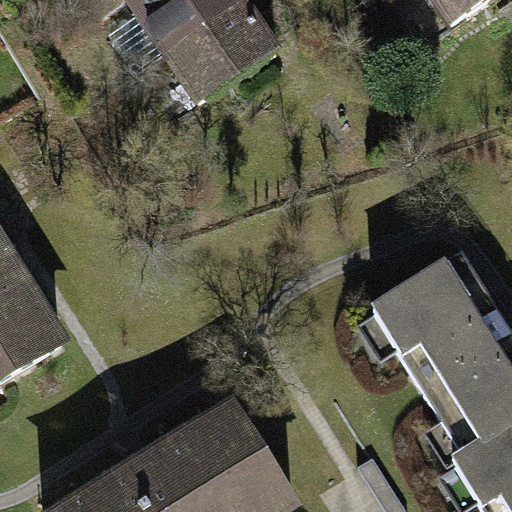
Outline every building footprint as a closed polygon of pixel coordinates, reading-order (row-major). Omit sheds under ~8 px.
[(133,0),(128,3),(165,57),(242,5),(238,0),(133,0)] [(433,0),(455,32),(502,0),(433,0)] [(165,57),(201,110),(278,58),(242,5),(165,57)] [(0,251),(0,387),(61,350),(0,251)] [(372,315),(463,463),(511,432),(511,345),(460,261),(372,315)] [(292,511),(233,417),(79,511),(292,511)] [(454,469),(480,511),(511,511),(511,432),(463,463),(454,469)]
